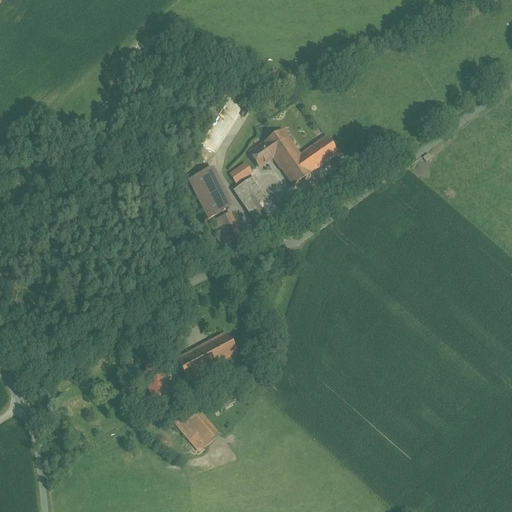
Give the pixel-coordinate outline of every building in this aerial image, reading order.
[(326,136),(300,153),(284,129),(250,152),(258,165),(274,155),(293,184),(338,154),(326,136)] [(246,165),(230,175),(235,184),(252,174),(246,165)] [(188,181),(208,219),(232,208),(213,169),(188,181)] [(279,212),(254,178),(234,192),(259,226),(279,212)] [(231,216),(213,224),(222,244),(240,236),(231,216)] [(237,356),(227,336),(177,362),(187,382),(237,356)] [(165,367),(145,369),(150,402),(169,400),(165,367)] [(226,388),(215,394),(224,409),(235,403),(226,388)] [(193,407),(174,423),(200,453),(218,437),(193,407)]
